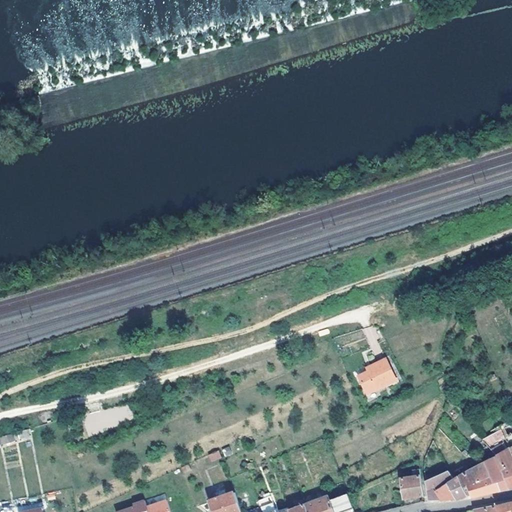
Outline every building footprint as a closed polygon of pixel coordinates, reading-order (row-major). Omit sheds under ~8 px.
[(359,377),(389,366),(387,360),(372,367),(373,370),(369,371),(369,372),(359,376),(359,377)] [(359,377),(367,394),(395,380),(389,366),(359,377)] [(395,380),(367,394),(367,395),(396,381),(395,380)] [(121,421),(132,418),(128,406),(117,409),(121,421)] [(484,437),(488,446),(505,438),(500,429),(484,437)] [(0,446),(31,437),(30,430),(0,439),(0,446)] [(460,444),(457,447),(463,453),(466,451),(460,444)] [(222,449),(225,457),(232,454),(229,447),(222,449)] [(218,451),(208,455),(211,462),(221,458),(218,451)] [(511,451),(498,458),(509,488),(511,487),(511,451)] [(509,488),(498,458),(485,463),(493,476),(496,475),(499,489),(493,490),(494,493),(504,491),(509,489),(509,488)] [(471,487),(493,476),(485,463),(461,477),(468,496),(470,495),(472,495),(473,494),(471,487)] [(415,477),(403,479),(398,480),(399,489),(404,489),(405,499),(425,496),(424,491),(422,469),(415,470),(415,477)] [(499,489),(496,475),(493,476),(471,487),(473,494),(472,495),(473,498),(489,495),(494,493),(493,490),(499,489)] [(462,499),(468,496),(461,477),(450,484),(457,500),(458,501),(462,499)] [(443,501),(457,500),(450,484),(438,490),(436,487),(429,490),(430,501),(443,500),(443,501)] [(243,511),(237,493),(211,501),(214,511),(243,511)] [(346,511),(355,509),(350,494),(330,501),(329,497),(308,504),(307,505),(309,511),(346,511)] [(151,511),(173,511),(169,500),(150,507),(151,511)] [(126,511),(151,511),(150,507),(148,502),(137,506),(137,508),(126,511)]
